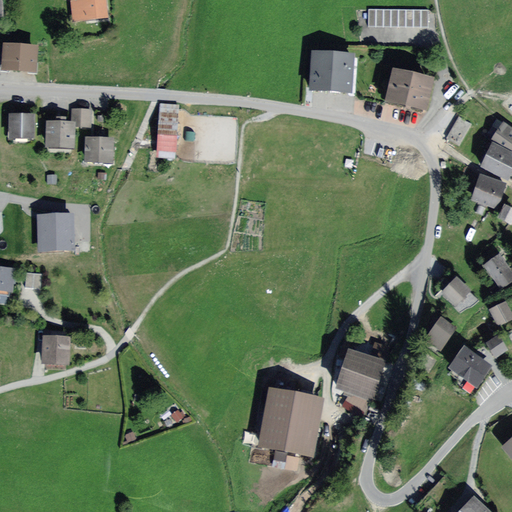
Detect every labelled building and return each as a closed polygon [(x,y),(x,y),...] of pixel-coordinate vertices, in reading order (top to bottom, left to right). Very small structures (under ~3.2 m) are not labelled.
[(106,0),(82,0),(70,1),(73,27),(109,23),(106,0)] [(429,10),(370,8),(369,28),(429,29),(429,10)] [(40,46),(4,43),(2,72),(38,75),(40,46)] [(357,55),(315,51),(311,92),(354,96),(357,55)] [(437,78),(395,68),(387,104),(428,114),(437,78)] [(183,105),(160,104),(156,158),(179,160),(183,105)] [(93,111),(77,110),(76,127),(92,129),(93,111)] [(35,115),(9,115),(8,141),(35,141),(35,115)] [(468,127),(456,119),(442,141),(454,149),(468,127)] [(511,128),(503,122),(493,137),(511,149),(511,128)] [(75,124),(47,123),(46,151),(74,152),(75,124)] [(114,139),(86,138),(85,162),(113,164),(114,139)] [(511,152),(494,144),(482,167),(511,181),(511,178),(511,152)] [(107,167),(98,166),(97,182),(106,183),(107,167)] [(57,175),(48,176),(48,187),(58,186),(57,175)] [(506,187),(482,177),(473,201),(497,210),(506,187)] [(511,208),(506,205),(499,218),(511,225),(511,208)] [(73,215),(38,214),(37,250),(72,251),(73,215)] [(511,269),(501,255),(485,267),(503,291),(511,284),(511,269)] [(16,270),(0,268),(0,294),(13,296),(16,270)] [(44,275),(28,274),(27,288),(43,289),(44,275)] [(458,276),(442,292),(457,308),(473,291),(458,276)] [(511,322),(511,311),(508,302),(490,310),(499,328),(511,322)] [(459,327),(442,317),(433,331),(436,333),(430,342),(443,351),(459,327)] [(73,336),(44,335),(42,364),(72,365),(73,336)] [(501,337),(488,345),(498,360),(510,352),(501,337)] [(495,367),(467,347),(452,369),(480,389),(495,367)] [(387,363),(349,350),(336,390),(373,403),(387,363)] [(325,400),(271,389),(259,447),(313,458),(325,400)] [(180,410),(173,416),(179,423),(186,417),(180,410)] [(134,433),(127,436),(130,443),(137,439),(134,433)] [(511,440),(503,449),(511,459),(511,440)] [(495,511),(476,495),(460,511),(495,511)]
